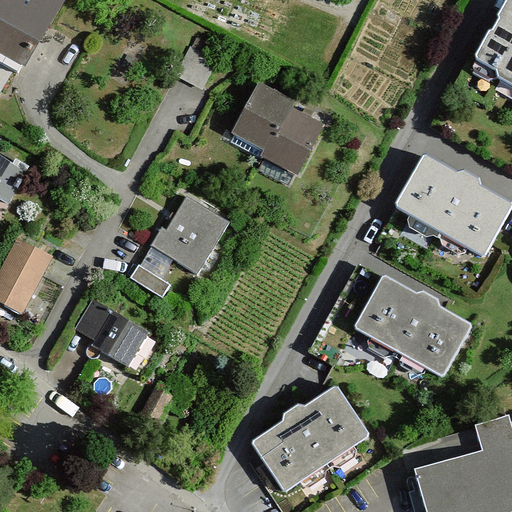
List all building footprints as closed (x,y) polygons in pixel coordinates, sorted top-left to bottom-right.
[(63,0),(1,0),(0,2),(0,65),(18,76),(65,1),(63,0)] [(511,0),(510,0),(470,71),(511,94),(511,0)] [(264,160),(289,112),(294,102),(258,83),(228,141),(264,160)] [(289,112),(264,160),(259,169),(293,187),(323,129),(289,112)] [(25,175),(0,160),(0,200),(8,205),(25,175)] [(397,212),(485,257),(511,205),(424,160),(397,212)] [(231,226),(186,200),(167,233),(161,230),(150,249),(201,278),(231,226)] [(0,283),(0,301),(26,315),(52,265),(18,248),(0,283)] [(443,380),(473,325),(387,277),(356,333),(443,380)] [(76,338),(131,370),(151,336),(96,304),(76,338)] [(252,451),(281,497),(368,444),(340,397),(252,451)] [(479,449),(410,470),(423,511),(494,511),(511,507),(511,437),(506,414),(474,423),(479,449)]
